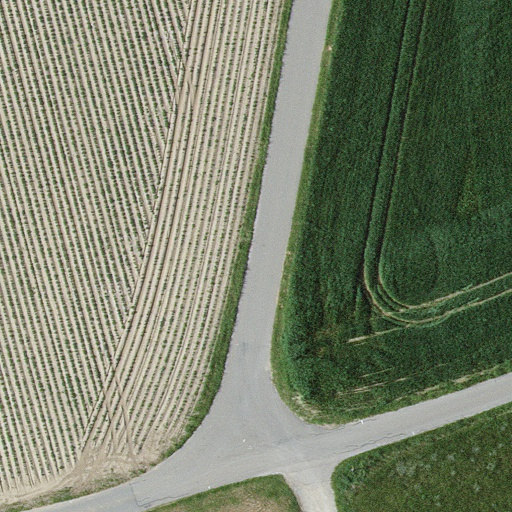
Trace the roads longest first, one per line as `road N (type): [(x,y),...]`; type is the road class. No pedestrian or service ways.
road 1 (unclassified): [(310,0),(236,405),(234,466)]
road 2 (unclassified): [(234,466),(418,419),(511,385)]
road 3 (unclassified): [(234,466),(77,511)]
